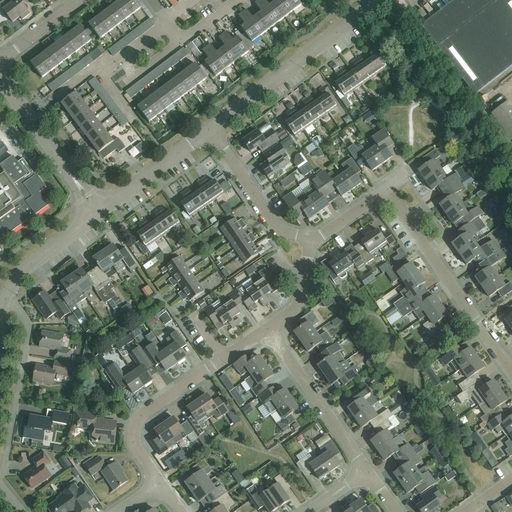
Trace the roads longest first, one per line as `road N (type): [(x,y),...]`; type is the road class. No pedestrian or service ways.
road 1 (residential): [(511,372),(397,207),(379,196)]
road 2 (tertiary): [(211,128),(383,0)]
road 3 (residential): [(159,481),(136,448),(134,429),(143,413),(227,358)]
road 4 (residential): [(367,473),(270,330)]
road 5 (residential): [(98,207),(0,78)]
road 6 (tertiary): [(0,321),(20,274),(98,207)]
road 7 (residential): [(211,128),(276,227),(309,238)]
road 8 (tertiary): [(98,207),(211,128)]
